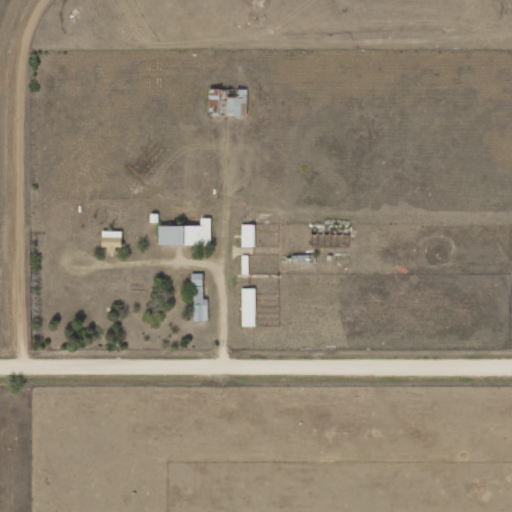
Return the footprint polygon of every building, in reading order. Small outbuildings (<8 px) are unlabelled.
[(247,116),(248,90),(238,90),(238,98),(229,98),(229,90),(210,89),(210,115),(247,116)] [(160,226),(160,244),(212,245),(212,218),(202,218),(202,226),(160,226)] [(256,247),(256,225),(243,225),(243,247),(256,247)] [(123,250),(123,231),(103,231),(103,250),(123,250)] [(209,321),(209,300),(204,300),(204,274),(194,274),(194,321),(209,321)] [(256,289),(242,289),(243,327),(257,327),(256,289)]
